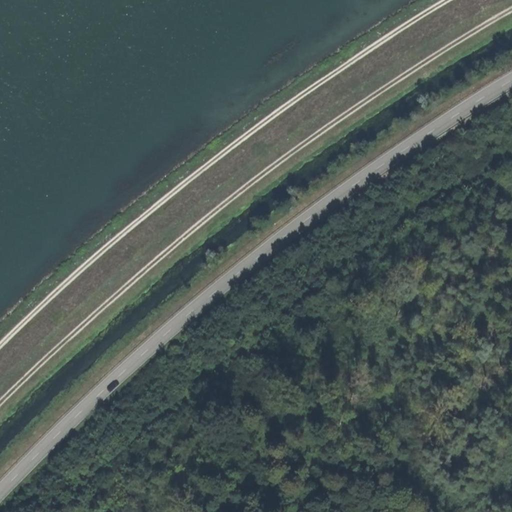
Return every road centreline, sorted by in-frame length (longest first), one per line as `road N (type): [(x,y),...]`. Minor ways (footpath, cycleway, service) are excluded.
road 1 (tertiary): [(511,70),(376,158),(217,281),(0,489)]
road 2 (track): [(511,10),(216,207),(0,401)]
road 3 (track): [(449,0),(250,131),(132,225),(0,350)]
